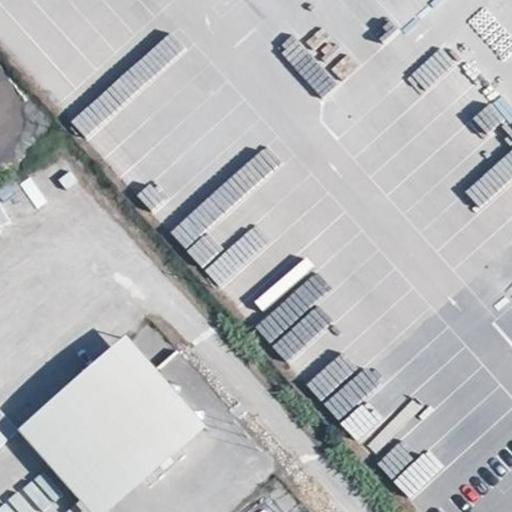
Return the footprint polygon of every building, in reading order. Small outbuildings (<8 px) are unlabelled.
[(320,63),(304,77),(322,99),(339,85),(320,63)] [(276,139),(170,231),(238,308),(287,266),(268,244),(287,228),(269,208),(289,190),(275,175),(294,159),(276,139)] [(511,150),(462,193),(480,215),(483,212),(511,245),(511,150)] [(47,166),(63,191),(75,183),(59,159),(47,166)] [(0,192),(0,230),(33,207),(15,181),(0,192)] [(211,434),(136,344),(76,395),(156,484),(211,434)] [(324,404),(340,421),(402,366),(386,349),(324,404)] [(456,391),(381,461),(400,481),(475,411),(456,391)] [(124,511),(156,484),(76,395),(24,438),(89,511),(124,511)]
